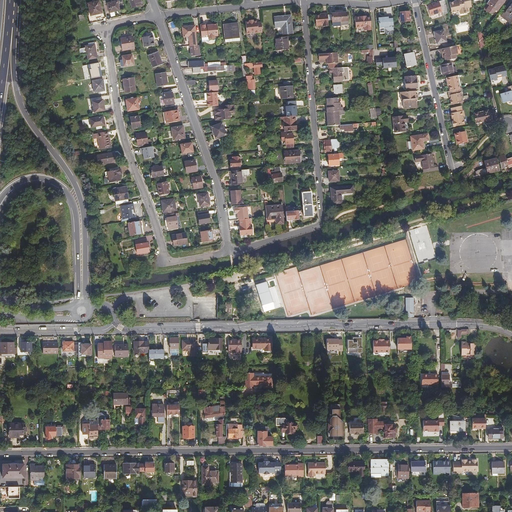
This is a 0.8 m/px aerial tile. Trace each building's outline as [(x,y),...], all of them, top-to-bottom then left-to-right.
[(137,0),(127,0),(131,8),(141,5),(140,0),(138,1),(137,0)] [(444,7),(442,0),(439,0),(428,4),(430,11),(425,13),(427,18),(433,16),(433,17),(441,14),(438,8),(444,7)] [(464,14),(463,9),(470,8),(468,0),(460,0),(461,0),(456,1),(456,2),(453,3),(448,4),(450,14),(458,12),(459,15),(464,14)] [(487,7),(484,12),(488,14),(493,14),(494,12),(496,13),(501,4),(503,0),(490,0),(489,2),(488,1),(485,5),(486,5),(487,7)] [(101,3),(104,15),(118,12),(116,2),(106,5),(105,2),(101,3)] [(97,3),(87,6),(89,18),(100,15),(97,3)] [(511,22),(511,6),(510,6),(503,14),(502,13),(499,17),(510,25),(511,23),(511,22)] [(330,15),(331,23),(338,23),(346,22),(345,14),(341,14),(341,12),(334,13),(334,15),(330,15)] [(399,23),(408,22),(407,13),(398,14),(399,20),(397,20),(398,22),(399,22),(399,23)] [(321,28),(327,27),(325,15),(318,15),(318,16),(314,17),(314,27),(321,26),(321,28)] [(245,24),(258,23),(257,16),(242,17),(243,25),(245,24)] [(274,29),(276,29),(280,28),(281,35),(291,34),(289,17),(283,18),(282,17),(273,18),(274,29)] [(387,32),(392,32),(391,18),(387,18),(387,17),(377,18),(378,28),(383,28),(387,32)] [(370,31),(369,18),(364,19),(364,18),(353,18),(354,29),(363,28),(363,32),(370,31)] [(204,26),(198,27),(199,39),(206,38),(206,39),(208,40),(211,40),(213,38),(213,37),(216,37),(215,25),(211,26),(207,23),(204,26)] [(260,23),(258,23),(245,24),(246,35),(261,33),(260,23)] [(236,40),(235,25),(222,26),(224,41),(222,41),(223,44),(238,42),(237,40),(236,40)] [(193,27),(181,28),(182,37),(187,36),(189,56),(198,56),(197,46),(195,46),(193,27)] [(444,43),(441,31),(432,33),(435,45),(444,43)] [(130,37),(119,39),(121,53),(133,51),(130,37)] [(153,37),(141,38),(143,48),(154,47),(153,37)] [(286,38),(273,39),(274,52),(287,51),(286,38)] [(484,47),(487,43),(481,38),(478,43),(479,43),(478,45),(482,48),(483,47),(484,47)] [(371,51),(371,59),(374,59),(374,56),(377,55),(377,48),(386,47),(385,39),(370,40),(371,51)] [(85,56),(86,62),(96,60),(95,52),(94,46),(96,43),(87,45),(87,47),(84,47),(84,49),(78,50),(78,57),(85,56)] [(239,43),(228,44),(229,54),(240,53),(239,43)] [(453,47),(438,51),(438,54),(440,54),(441,59),(443,58),(444,62),(455,59),(454,56),(456,55),(454,47),(453,47)] [(366,66),(370,65),(371,59),(371,51),(360,52),(360,54),(367,54),(367,57),(365,58),(366,66)] [(156,52),(147,55),(152,68),(161,65),(156,52)] [(324,60),(325,62),(326,65),(327,65),(327,69),(328,69),(336,68),(336,64),(337,64),(336,53),(317,55),(318,60),(321,62),(324,60)] [(404,68),(414,66),(412,54),(402,56),(404,68)] [(131,56),(122,58),(123,61),(120,62),(122,68),(133,65),(131,56)] [(382,69),(396,68),(395,58),(375,60),(375,67),(382,67),(382,69)] [(98,64),(89,66),(90,74),(100,73),(98,64)] [(259,68),(259,64),(251,65),(251,64),(244,65),(242,65),(243,70),(252,69),(252,77),(258,76),(257,68),(259,68)] [(451,64),(439,66),(441,76),(453,74),(451,64)] [(489,82),(496,80),(495,79),(505,77),(502,67),(492,69),(493,70),(486,72),(489,82)] [(332,75),(332,82),(348,81),(346,68),(336,68),(328,69),(328,75),(332,75)] [(164,73),(154,75),(156,88),(166,86),(164,73)] [(456,76),(445,79),(446,83),(447,83),(449,92),(459,90),(456,76)] [(245,77),(243,77),(247,91),(253,90),(250,81),(249,81),(248,77),(245,77)] [(415,89),(414,77),(403,78),(404,90),(415,89)] [(132,79),(121,81),(123,93),(134,92),(132,79)] [(101,81),(91,82),(93,93),(103,92),(101,81)] [(215,82),(207,83),(208,92),(216,91),(215,82)] [(333,95),(340,94),(340,86),(332,87),(333,95)] [(511,88),(511,86),(506,88),(507,91),(504,91),(505,94),(498,96),(500,104),(511,100),(511,88)] [(291,92),(291,87),(288,87),(278,88),(279,100),(290,99),(290,92),(291,92)] [(450,100),(451,105),(463,103),(460,90),(459,90),(449,92),(448,92),(449,96),(450,96),(451,98),(450,100)] [(416,100),(415,92),(399,93),(399,101),(401,101),(402,110),(415,108),(415,103),(414,103),(414,100),(415,100),(416,100)] [(170,93),(162,95),(164,105),(172,104),(170,93)] [(214,93),(204,94),(205,108),(215,107),(214,93)] [(336,104),(336,99),(325,100),(325,106),(326,106),(326,109),(324,109),(324,114),(325,114),(341,113),(341,110),(339,110),(338,104),(336,104)] [(135,100),(125,101),(127,112),(137,110),(135,100)] [(101,101),(91,103),(93,113),(103,111),(101,101)] [(213,111),(214,122),(228,121),(227,115),(232,114),(232,110),(231,109),(231,106),(219,107),(219,110),(213,111)] [(292,116),(295,116),(294,107),(283,107),(284,117),(292,116)] [(452,122),(451,122),(450,122),(451,128),(463,126),(461,118),(463,117),(462,112),(461,112),(460,107),(449,109),(450,114),(449,114),(450,119),(451,119),(452,122)] [(177,111),(163,113),(165,124),(178,122),(177,111)] [(488,122),(494,121),(492,111),(487,112),(471,115),(473,124),(482,122),(482,124),(488,123),(488,122)] [(342,116),(342,113),(341,113),(325,114),(325,118),(326,118),(327,127),(337,127),(337,116),(342,116)] [(292,122),(292,116),(284,117),(277,117),(278,121),(281,120),(282,122),(281,123),(282,132),(285,132),(294,131),(294,125),(292,125),(292,122)] [(102,117),(88,120),(90,128),(103,126),(102,117)] [(393,133),(403,131),(402,124),(406,123),(405,117),(391,119),(393,133)] [(137,118),(128,120),(131,130),(140,128),(137,118)] [(209,128),(213,139),(224,136),(220,124),(209,128)] [(181,127),(171,129),(172,141),(183,139),(181,127)] [(285,134),(285,132),(282,132),(279,132),(279,141),(282,141),(283,146),(284,146),(284,149),(291,148),(291,145),(290,134),(285,134)] [(455,145),(457,145),(463,143),(466,143),(463,132),(453,135),(455,145)] [(109,147),(107,133),(96,135),(96,139),(98,149),(109,147)] [(145,134),(135,136),(137,147),(147,146),(145,134)] [(411,151),(421,150),(420,143),(425,142),(425,137),(409,138),(411,151)] [(332,150),(333,154),(344,153),(344,150),(337,150),(336,149),(338,149),(338,148),(338,140),(327,141),(327,142),(322,142),(323,154),(330,153),(330,150),(332,150)] [(190,144),(179,146),(181,155),(192,153),(190,144)] [(153,156),(152,147),(141,149),(142,153),(144,152),(144,154),(145,158),(153,156)] [(285,165),(299,164),(298,152),(284,153),(285,165)] [(113,153),(96,156),(98,165),(115,162),(113,153)] [(327,166),(337,165),(337,155),(326,156),(327,166)] [(421,173),(434,171),(433,167),(432,168),(430,155),(413,157),(413,163),(420,162),(421,173)] [(496,158),(500,169),(511,166),(511,170),(511,159),(505,162),(504,156),(496,158)] [(229,173),(238,172),(237,158),(231,158),(232,162),(228,162),(229,173)] [(193,161),(183,163),(185,174),(195,172),(193,161)] [(483,164),(484,170),(476,172),(473,174),(474,180),(486,177),(486,176),(498,173),(495,161),(483,164)] [(160,167),(149,169),(151,178),(162,176),(160,167)] [(118,172),(117,169),(106,171),(107,174),(104,174),(105,179),(108,178),(108,180),(109,185),(120,183),(118,177),(120,176),(120,172),(118,172)] [(280,184),(279,173),(272,174),(269,174),(269,170),(265,170),(268,185),(280,184)] [(246,175),(246,171),(238,172),(229,173),(229,178),(229,180),(228,180),(228,187),(239,186),(238,177),(245,176),(246,175)] [(327,184),(337,183),(336,173),(326,174),(327,184)] [(199,178),(190,180),(192,190),(201,188),(199,178)] [(166,183),(156,185),(158,197),(168,195),(166,183)] [(124,191),(124,188),(112,190),(114,202),(127,200),(126,191),(124,191)] [(330,205),(352,203),(351,188),(328,190),(330,205)] [(230,206),(241,205),(241,201),(239,202),(238,192),(229,192),(230,206)] [(300,194),(302,218),(311,218),(309,193),(300,194)] [(206,194),(197,196),(199,207),(208,205),(206,194)] [(172,200),(160,202),(162,213),(174,212),(172,200)] [(130,206),(130,203),(128,203),(117,205),(117,208),(120,208),(121,213),(119,213),(120,217),(121,217),(122,219),(120,220),(121,222),(127,221),(126,219),(133,217),(131,206),(130,206)] [(281,225),(280,206),(264,207),(265,221),(274,220),(274,226),(281,225)] [(235,215),(236,221),(237,221),(246,220),(245,209),(235,209),(232,209),(232,215),(235,215)] [(288,220),(297,219),(297,210),(288,210),(288,220)] [(207,212),(197,214),(198,225),(209,224),(207,212)] [(179,229),(176,215),(164,217),(167,231),(179,229)] [(249,226),(249,220),(246,220),(237,221),(238,227),(237,227),(238,236),(251,236),(250,226),(249,226)] [(138,223),(127,224),(128,236),(139,235),(138,227),(139,227),(138,223)] [(210,232),(199,233),(201,243),(212,241),(210,232)] [(184,234),(171,236),(173,246),(186,244),(184,234)] [(144,244),(143,240),(135,242),(138,254),(147,253),(145,244),(144,244)] [(313,264),(311,260),(296,265),(298,269),(313,264)] [(266,282),(256,285),(263,310),(274,307),(266,282)] [(396,354),(409,354),(409,337),(404,337),(404,339),(395,339),(396,354)] [(177,349),(177,338),(168,338),(168,349),(169,349),(177,349)] [(269,338),(251,338),(251,349),(262,348),(262,350),(270,350),(269,338)] [(338,339),(338,338),(326,338),(326,349),(338,349),(338,339)] [(356,352),(361,352),(361,338),(352,338),(352,339),(347,339),(347,351),(356,351),(356,352)] [(220,349),(220,339),(207,339),(206,344),(202,344),(201,352),(207,353),(207,349),(220,349)] [(239,339),(232,339),(232,341),(226,341),(226,351),(231,351),(231,353),(239,353),(239,339)] [(196,356),(196,340),(180,340),(180,351),(187,351),(187,356),(196,356)] [(388,352),(388,340),(371,340),(371,353),(388,352)] [(5,353),(11,353),(13,353),(13,343),(0,342),(0,353),(0,354),(0,355),(5,355),(5,353)] [(30,342),(20,342),(20,352),(30,351),(30,342)] [(41,354),(56,353),(56,342),(41,342),(41,354)] [(62,351),(77,351),(77,342),(72,342),(62,342),(62,351)] [(90,354),(90,344),(80,344),(80,342),(77,342),(77,351),(77,355),(81,355),(81,354),(90,354)] [(110,358),(110,342),(102,342),(102,343),(96,343),(96,357),(110,358)] [(147,349),(147,342),(132,342),(132,353),(147,353),(147,349)] [(465,343),(460,343),(460,355),(473,355),(473,343),(465,344),(465,343)] [(126,344),(114,344),(114,354),(126,354),(126,344)] [(147,353),(147,358),(162,358),(162,349),(147,349),(147,353)] [(251,373),(243,373),(243,387),(251,387),(251,385),(261,385),(261,388),(270,388),(269,374),(251,374),(251,373)] [(436,385),(436,374),(420,374),(420,381),(420,385),(436,385)] [(440,387),(441,387),(451,387),(450,383),(448,383),(447,374),(439,374),(440,387)] [(110,395),(110,404),(119,404),(125,404),(125,394),(110,394),(110,395)] [(224,419),(224,401),(218,401),(218,405),(204,408),(205,413),(202,413),(203,418),(212,417),(213,421),(219,420),(224,419)] [(161,404),(150,404),(150,416),(157,416),(162,416),(161,404)] [(165,405),(165,417),(169,417),(169,415),(174,415),(178,415),(177,405),(165,405)] [(337,418),(337,408),(328,408),(328,417),(330,416),(334,416),(337,418)] [(143,409),(133,409),(133,424),(136,424),(136,425),(140,425),(143,425),(143,409)] [(423,421),(423,431),(427,431),(431,431),(431,432),(434,432),(436,432),(436,426),(439,426),(442,426),(442,412),(436,412),(436,421),(423,421)] [(96,423),(96,433),(100,433),(100,430),(105,430),(108,430),(108,421),(99,413),(96,413),(96,421),(96,423)] [(342,436),(342,421),(337,418),(334,416),(330,416),(328,417),(327,419),(327,436),(342,436)] [(284,418),(274,418),(274,425),(280,425),(280,432),(283,432),(283,433),(289,433),(293,433),(293,429),(295,429),(294,423),(284,423),(284,418)] [(484,429),(484,418),(470,418),(470,428),(477,429),(484,429)] [(62,424),(62,419),(53,419),(53,422),(51,422),(51,428),(53,428),(54,428),(54,424),(62,424)] [(375,419),(367,419),(367,433),(375,433),(375,429),(382,429),(382,439),(386,439),(386,438),(390,438),(394,438),(394,437),(397,437),(397,435),(396,435),(396,434),(397,434),(397,428),(396,428),(396,427),(394,427),(394,426),(383,426),(383,421),(375,421),(375,419)] [(92,439),(96,439),(96,433),(96,423),(87,422),(86,421),(82,421),(81,423),(81,435),(87,435),(87,440),(89,440),(92,440),(92,439)] [(467,421),(448,421),(448,431),(458,431),(467,431),(467,421)] [(224,423),(219,423),(214,423),(214,430),(214,435),(224,435),(224,424),(224,423)] [(22,424),(8,424),(8,437),(13,437),(17,437),(17,435),(22,435),(22,431),(25,431),(25,427),(22,427),(22,424)] [(236,438),(240,438),(240,425),(227,425),(227,424),(224,424),(224,435),(224,437),(232,437),(232,438),(236,438)] [(357,434),(361,434),(361,424),(347,424),(347,434),(352,434),(354,434),(357,434)] [(256,431),(256,445),(263,445),(270,445),(270,436),(265,436),(265,426),(259,426),(259,431),(256,431)] [(57,436),(60,436),(60,432),(62,432),(62,429),(60,429),(60,428),(59,428),(59,427),(56,427),(56,428),(54,428),(53,428),(53,436),(57,436)] [(193,427),(182,427),(182,438),(188,438),(193,438),(193,427)] [(50,436),(53,436),(53,428),(51,428),(45,428),(45,439),(47,439),(50,439),(50,436)] [(501,429),(498,429),(498,430),(487,430),(487,438),(494,438),(501,438),(501,429)] [(377,460),(369,460),(369,478),(379,478),(379,476),(387,476),(387,460),(377,460)] [(449,474),(449,460),(446,460),(446,462),(439,462),(433,462),(433,475),(438,475),(438,474),(449,474)] [(465,462),(465,461),(460,461),(460,463),(452,463),(452,473),(460,474),(460,472),(476,472),(476,461),(471,461),(471,462),(465,462)] [(122,473),(137,473),(137,471),(137,465),(137,464),(134,464),(134,462),(130,462),(124,462),(124,464),(122,464),(122,473)] [(279,473),(279,463),(276,463),(272,463),(267,463),(267,462),(261,462),(261,463),(256,463),(256,473),(261,473),(261,474),(267,474),(267,473),(272,473),(279,473)] [(410,462),(410,472),(423,472),(423,462),(416,462),(410,462)] [(167,463),(163,463),(163,472),(172,472),(172,463),(167,463)] [(235,463),(231,463),(231,464),(230,464),(230,483),(241,483),(242,477),(241,476),(241,463),(239,463),(235,463)] [(315,463),(306,463),(306,477),(314,477),(314,474),(324,474),(323,463),(315,463)] [(356,463),(347,463),(347,472),(357,472),(357,477),(363,477),(363,463),(356,463)] [(496,463),(490,463),(490,473),(502,473),(502,463),(496,463)] [(9,464),(1,465),(1,478),(22,478),(22,464),(9,464)] [(137,465),(137,471),(143,471),(143,472),(149,472),(152,472),(152,464),(143,464),(143,465),(137,465)] [(302,477),(302,464),(297,464),(297,466),(289,466),(283,466),(283,476),(297,476),(297,477),(302,477)] [(38,479),(43,479),(43,467),(38,467),(33,467),(33,465),(28,465),(29,480),(32,480),(38,480),(38,479)] [(93,465),(83,465),(83,478),(93,478),(93,465)] [(110,465),(102,465),(102,478),(114,478),(114,465),(110,465)] [(65,478),(79,478),(79,466),(72,466),(65,466),(65,478)] [(402,466),(397,466),(397,471),(395,471),(395,478),(407,478),(407,466),(402,466)] [(207,467),(202,467),(201,484),(207,484),(207,482),(217,482),(217,472),(213,472),(207,472),(207,467)] [(195,481),(181,481),(181,496),(195,496),(195,481)] [(477,494),(461,494),(461,507),(477,507),(477,494)] [(150,511),(150,500),(142,500),(142,511),(150,511)] [(428,511),(428,501),(415,501),(415,511),(428,511)] [(434,511),(448,511),(448,502),(434,502),(434,511)] [(286,503),(285,511),(298,511),(299,503),(286,503)]
